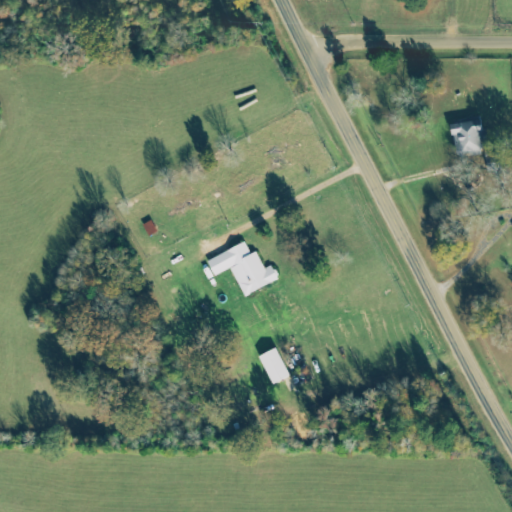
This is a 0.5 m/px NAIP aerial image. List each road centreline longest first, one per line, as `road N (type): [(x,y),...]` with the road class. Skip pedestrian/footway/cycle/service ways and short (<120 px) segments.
road 1 (tertiary): [(282,0),(511,438)]
road 2 (residential): [(306,49),(352,38),(511,37)]
